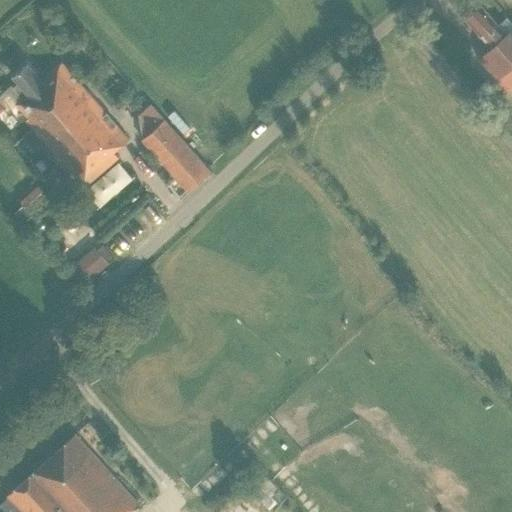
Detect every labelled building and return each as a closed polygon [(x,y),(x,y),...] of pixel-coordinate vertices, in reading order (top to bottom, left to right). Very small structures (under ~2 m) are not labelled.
[(478,58),(507,89),(511,84),(511,26),(505,33),(480,5),(466,18),(490,46),(478,58)] [(113,152),(128,139),(62,62),(42,80),(27,62),(12,75),(27,92),(14,103),(84,186),(118,157),(113,152)] [(188,190),(210,170),(164,119),(142,138),(188,190)] [(42,170),(47,166),(40,159),(36,163),(42,170)] [(138,169),(130,175),(140,188),(149,182),(138,169)] [(19,201),(28,210),(45,193),(36,184),(19,201)] [(113,255),(129,242),(119,229),(103,242),(113,255)] [(107,262),(98,251),(80,265),(90,277),(107,262)] [(135,511),(141,507),(76,436),(8,497),(10,499),(0,508),(0,511),(135,511)] [(228,511),(242,511),(250,504),(241,495),(226,510),(228,511)]
